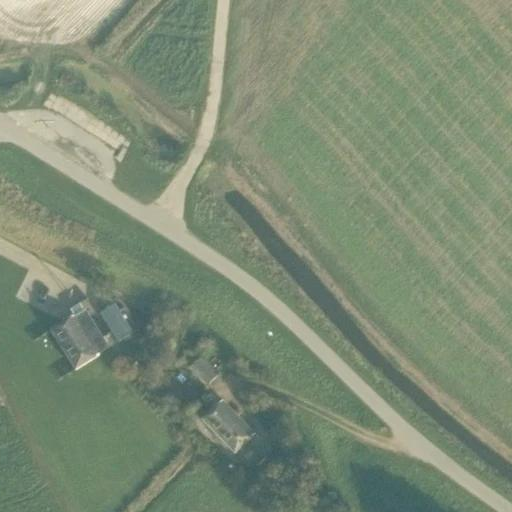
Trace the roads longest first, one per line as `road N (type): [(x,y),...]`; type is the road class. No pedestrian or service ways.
road 1 (unclassified): [(511,508),(403,428),(256,294),(0,128)]
road 2 (track): [(159,228),(205,130),(223,0)]
